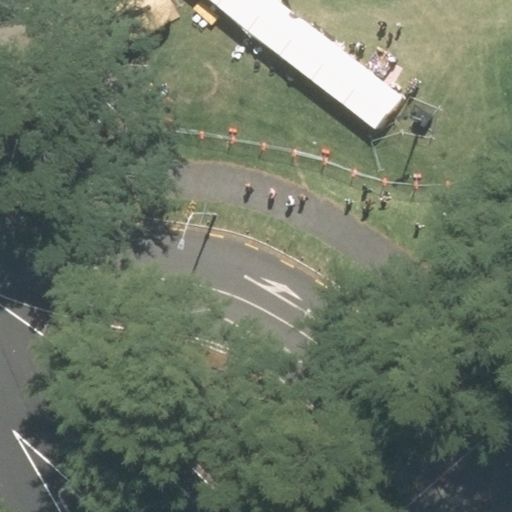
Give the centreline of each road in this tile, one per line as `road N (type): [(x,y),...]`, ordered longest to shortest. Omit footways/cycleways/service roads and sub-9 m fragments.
road 1 (unclassified): [(0,239),(164,259),(284,293),(342,337),(486,511)]
road 2 (unclassified): [(150,511),(0,362)]
